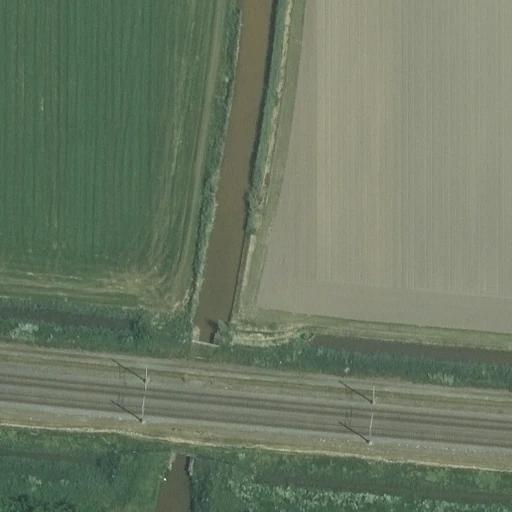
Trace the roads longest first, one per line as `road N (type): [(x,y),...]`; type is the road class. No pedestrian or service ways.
road 1 (track): [(511,472),(0,424)]
road 2 (track): [(511,397),(0,350)]
